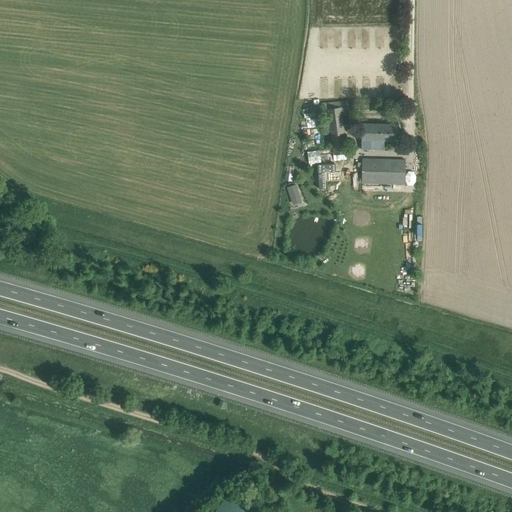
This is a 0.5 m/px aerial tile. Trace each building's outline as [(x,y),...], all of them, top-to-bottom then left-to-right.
[(348,101),(322,104),(324,132),(331,131),(333,153),(346,152),(348,151),(345,121),(345,115),(349,115),(348,101)] [(362,149),(384,149),(385,141),(399,141),(399,124),(362,123),(362,149)] [(362,183),(395,184),(405,184),(406,160),(396,160),(362,159),(362,183)] [(296,184),(287,187),(292,200),(300,197),(296,184)] [(370,215),(363,210),(357,214),(356,222),(363,226),(370,222),(370,215)] [(368,243),(362,238),(355,241),(354,249),(360,253),(367,250),(368,243)] [(366,268),(360,263),(353,266),(352,274),(358,278),(365,275),(366,268)] [(260,511),(260,510),(259,508),(258,506),(258,505),(257,504),(256,503),(255,502),(254,501),(253,500),(251,499),(249,498),(246,496),(244,496),(243,495),(242,495),(239,495),(236,495),(234,495),(232,495),(231,496),(230,496),(228,496),(227,497),(226,498),(224,499),(222,500),(220,502),(219,503),(218,504),(217,506),(216,507),(215,509),(215,510),(214,511),(213,511),(260,511)]
